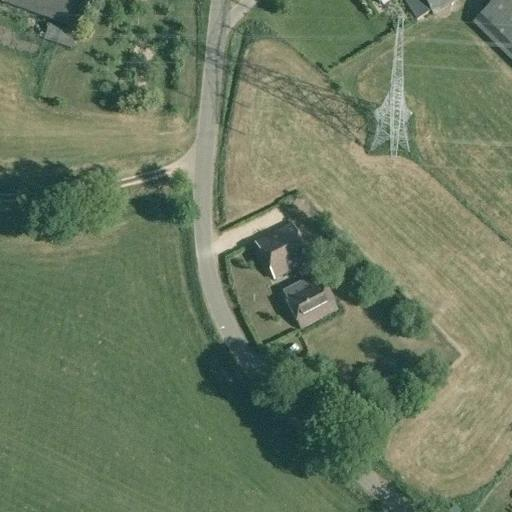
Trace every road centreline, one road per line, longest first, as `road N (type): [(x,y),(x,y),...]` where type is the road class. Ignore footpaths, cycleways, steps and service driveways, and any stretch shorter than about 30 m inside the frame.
road 1 (unclassified): [(409,511),(288,410),(223,319),(204,235),(222,0)]
road 2 (unknown): [(204,182),(0,186)]
